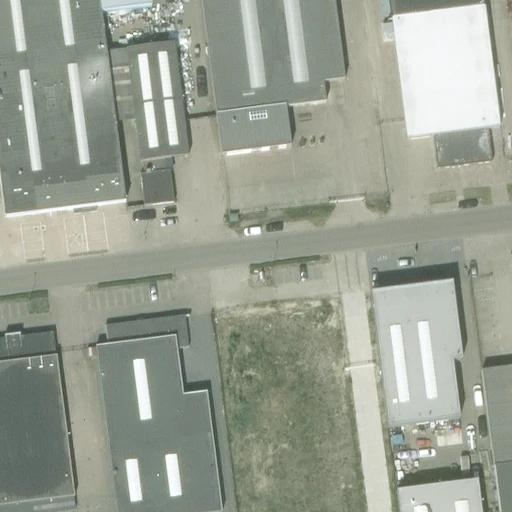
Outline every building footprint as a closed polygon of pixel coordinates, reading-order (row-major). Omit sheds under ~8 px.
[(97,0),(0,0),(0,190),(4,220),(124,205),(114,121),(113,122),(105,55),(97,0)] [(341,63),(332,0),(198,0),(220,158),(287,150),(282,111),(325,105),(322,85),(343,83),(341,63)] [(498,131),(481,0),(386,0),(405,142),(432,139),(436,172),(491,165),(487,132),(498,131)] [(187,159),(185,139),(172,47),(105,55),(113,122),(114,121),(133,119),(139,165),(140,165),(142,176),(139,177),(143,209),(173,205),(169,173),(165,173),(164,162),(187,159)] [(461,364),(451,285),(444,294),(378,302),(370,296),(387,431),(458,422),(451,365),(461,364)] [(182,398),(176,352),(187,350),(183,318),(104,328),(107,348),(95,350),(115,511),(220,511),(205,395),(182,398)] [(0,508),(73,499),(52,335),(0,341),(0,508)] [(511,467),(511,369),(478,374),(491,470),(511,467)] [(511,511),(511,467),(491,470),(496,511),(511,511)] [(479,511),(476,484),(395,494),(397,511),(479,511)]
